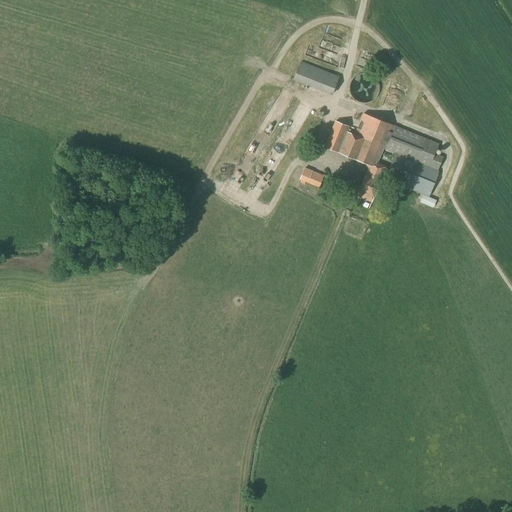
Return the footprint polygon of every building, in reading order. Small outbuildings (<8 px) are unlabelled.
[(294,79),(332,94),(339,76),(300,61),(294,79)] [(378,88),(378,84),(377,81),(375,79),(373,77),(371,75),(369,74),(365,73),(362,73),(359,73),(356,74),(354,76),(352,78),(350,80),(349,83),(349,85),(348,88),(349,91),(350,93),(351,96),(353,98),(355,100),(359,102),(362,102),(364,102),(369,101),(372,100),(374,98),(376,96),(377,93),(378,91),(378,88)] [(389,103),(386,109),(396,112),(398,107),(389,103)] [(293,108),(287,116),(293,120),(299,112),(293,108)] [(395,126),(363,113),(355,134),(348,132),(349,127),(335,121),(324,148),(367,165),(366,167),(368,168),(364,175),(365,175),(359,189),(375,196),(381,182),(387,167),(378,163),(384,149),(385,150),(394,154),(384,179),(429,197),(438,175),(439,171),(438,171),(443,158),(435,154),(439,144),(395,126)] [(319,188),(323,177),(304,169),(300,180),(319,188)]
